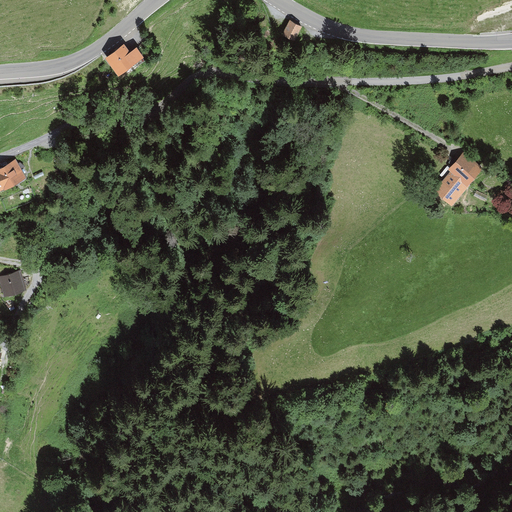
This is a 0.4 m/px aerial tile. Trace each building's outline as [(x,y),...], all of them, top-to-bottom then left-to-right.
[(280,33),(290,38),(296,25),(286,20),(280,33)] [(108,74),(124,62),(126,64),(133,59),(125,48),(118,53),(113,45),(96,58),(108,74)] [(463,180),(476,166),(460,152),(446,169),(449,171),(433,189),(448,202),(465,182),(463,180)] [(14,160),(0,166),(0,185),(22,175),(14,160)] [(0,273),(0,287),(2,293),(24,286),(18,268),(0,273)]
